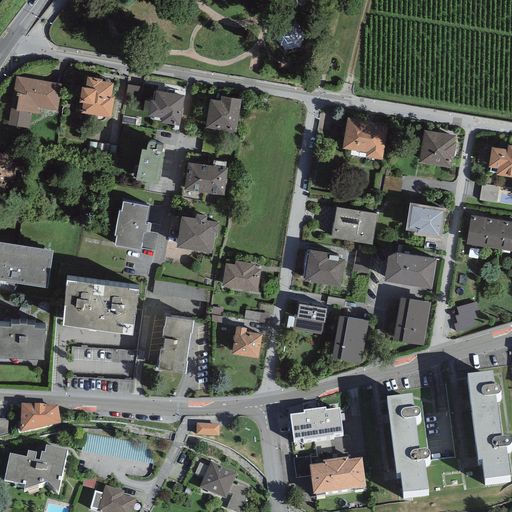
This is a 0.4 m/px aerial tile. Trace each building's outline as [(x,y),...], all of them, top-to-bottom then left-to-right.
[(279,24),(275,39),(285,51),(300,48),(305,33),(295,21),(279,24)] [(62,83),(16,75),(6,130),(28,133),(32,112),(40,113),(41,107),(57,110),(62,83)] [(102,77),(87,75),(85,85),(81,85),(79,100),(83,100),(81,110),(110,115),(114,94),(112,93),(114,82),(102,80),(102,77)] [(130,87),(127,102),(138,105),(142,90),(130,87)] [(185,93),(155,89),(153,99),(150,99),(148,113),(161,115),(161,120),(180,124),(185,93)] [(220,99),(209,97),(205,126),(236,130),(241,97),(221,94),(220,99)] [(371,120),(348,116),(342,147),(366,151),(365,155),(382,158),(388,126),(370,123),(371,120)] [(455,133),(424,129),(419,161),(450,166),(455,133)] [(146,146),(142,145),(136,177),(158,182),(164,149),(162,148),(163,142),(157,141),(156,139),(153,138),(151,138),(149,140),(147,143),(146,146)] [(507,147),(492,145),(488,165),(497,167),(496,172),(511,175),(511,143),(508,143),(507,147)] [(14,155),(0,150),(0,185),(5,187),(8,176),(14,177),(18,165),(12,163),(14,155)] [(227,165),(187,161),(184,189),(224,193),(227,165)] [(511,187),(482,182),(479,200),(511,205),(511,187)] [(148,204),(123,199),(121,209),(119,209),(114,233),(117,233),(115,243),(140,248),(143,230),(146,231),(147,223),(145,222),(148,204)] [(446,206),(410,201),(406,227),(415,229),(415,233),(441,237),(446,206)] [(377,211),(337,204),(331,236),(372,242),(377,211)] [(196,216),(181,214),(176,245),(212,250),(215,231),(219,231),(220,221),(207,219),(207,213),(196,212),(196,216)] [(511,221),(471,215),(467,242),(511,248),(511,221)] [(53,246),(0,237),(0,277),(47,285),(53,246)] [(328,250),(309,247),(304,279),(341,285),(345,260),(327,257),(328,250)] [(436,257),(395,249),(388,252),(383,278),(432,285),(436,257)] [(371,252),(356,250),(352,271),(368,273),(371,252)] [(234,264),(226,263),(223,286),(258,291),(261,270),(255,269),(256,263),(235,260),(234,264)] [(137,284),(67,275),(61,319),(131,328),(137,284)] [(430,300),(400,295),(393,339),(423,344),(430,300)] [(327,306),(298,301),(293,330),(322,335),(327,306)] [(476,301),(457,307),(459,314),(455,315),(457,322),(454,323),(456,332),(475,326),(473,318),(477,317),(475,310),(478,309),(476,301)] [(192,317),(166,313),(166,316),(159,359),(158,366),(184,370),(192,317)] [(369,319),(338,314),(331,356),(361,362),(369,319)] [(10,321),(0,321),(0,351),(44,353),(45,323),(34,323),(34,319),(10,318),(10,321)] [(247,326),(236,324),(232,353),(259,357),(262,333),(246,330),(247,326)] [(493,379),(467,382),(478,468),(482,468),(485,487),(510,484),(507,455),(508,455),(509,454),(510,453),(511,451),(511,450),(511,448),(511,447),(510,446),(509,445),(508,445),(507,445),(505,445),(501,445),(496,403),(498,402),(499,402),(500,400),(500,398),(500,396),(500,395),(499,393),(498,393),(495,393),(493,379)] [(428,496),(425,468),(426,468),(427,467),(428,466),(429,466),(429,464),(429,462),(429,460),(428,459),(427,458),(426,458),(424,458),(419,458),(415,425),(417,425),(418,425),(419,424),(420,423),(420,422),(420,421),(420,420),(419,418),(418,417),(417,416),(416,416),(414,416),(412,401),(387,405),(396,481),(401,481),(403,499),(428,496)] [(57,407),(21,406),(20,434),(60,427),(57,407)] [(303,415),(289,417),(292,445),(345,439),(342,410),(325,412),(325,410),(303,413),(303,415)] [(220,426),(198,425),(197,436),(220,437),(220,426)] [(148,444),(83,433),(80,452),(152,464),(154,452),(147,450),(148,444)] [(26,462),(10,458),(4,485),(25,490),(24,494),(47,487),(58,497),(67,455),(46,450),(45,457),(42,456),(41,458),(28,456),(26,462)] [(324,466),(310,468),(314,498),(365,490),(362,462),(346,464),(346,461),(324,464),(324,466)] [(237,475),(211,464),(199,490),(226,501),(229,493),(233,495),(227,509),(234,511),(240,511),(250,489),(237,484),(236,487),(232,485),(237,475)] [(124,492),(105,487),(103,494),(95,492),(90,510),(98,511),(97,511),(132,511),(136,499),(123,496),(124,492)]
